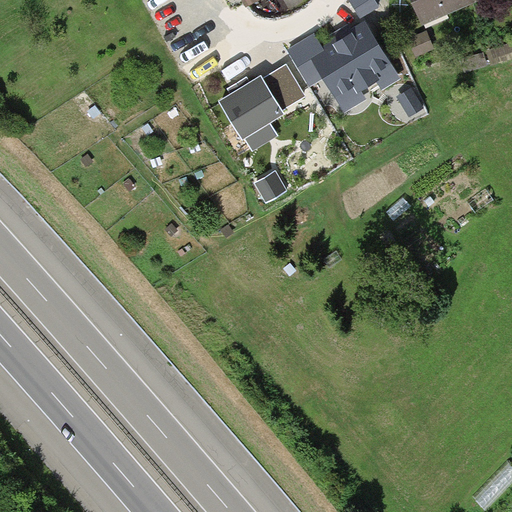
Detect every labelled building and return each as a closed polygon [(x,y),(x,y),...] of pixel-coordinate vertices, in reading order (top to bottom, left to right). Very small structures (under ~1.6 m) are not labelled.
[(240,0),(246,10),(263,0),(240,0)] [(374,0),(350,0),(361,18),(379,7),(374,0)] [(477,0),(410,0),(422,27),(479,3),(477,0)] [(402,78),(368,22),(343,37),(325,48),(316,33),(289,50),(312,87),(324,79),(345,112),(366,99),(361,91),(378,81),(383,89),(402,78)] [(428,32),(410,40),(418,58),(436,51),(428,32)] [(511,43),(453,64),(458,77),(511,58),(511,43)] [(307,96),(288,64),(263,78),(261,76),(251,82),(248,76),(226,90),(229,95),(219,101),(242,141),(247,138),(254,149),(278,135),(271,122),(284,114),(282,111),(307,96)] [(412,88),(400,95),(411,115),(423,108),(412,88)] [(285,190),(276,174),(258,183),(267,199),(285,190)]
